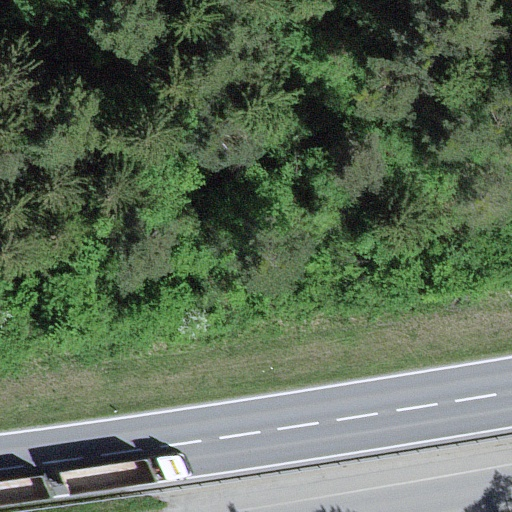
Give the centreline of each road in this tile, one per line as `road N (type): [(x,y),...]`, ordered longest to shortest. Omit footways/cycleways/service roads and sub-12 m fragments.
road 1 (primary): [(511,390),(142,458),(0,474)]
road 2 (unclassified): [(511,477),(320,511)]
